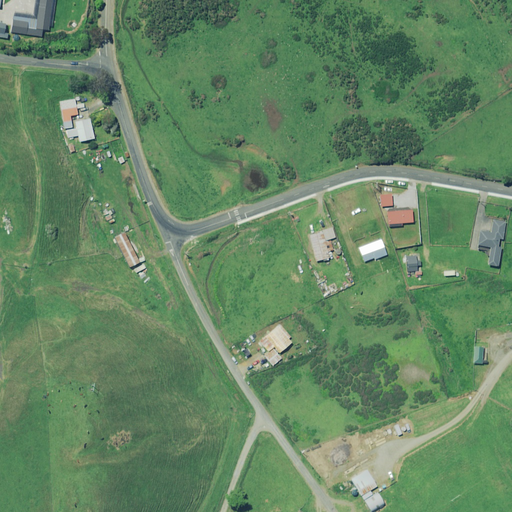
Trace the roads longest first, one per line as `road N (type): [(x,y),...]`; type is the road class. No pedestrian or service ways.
road 1 (unclassified): [(173,229),(204,227),(373,172),(511,191)]
road 2 (unclassified): [(265,415),(203,317),(170,241),(173,229)]
road 3 (unclassified): [(108,66),(147,191),(173,229)]
